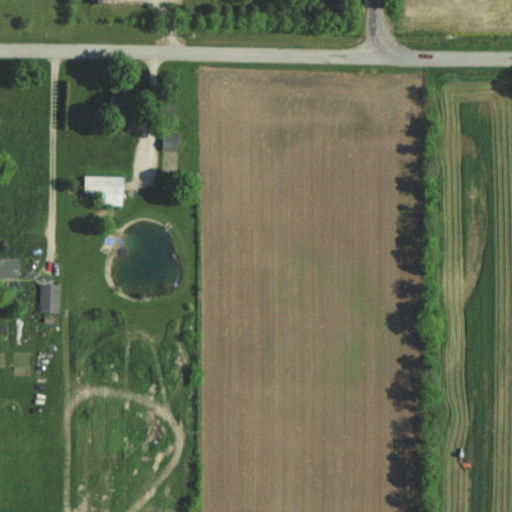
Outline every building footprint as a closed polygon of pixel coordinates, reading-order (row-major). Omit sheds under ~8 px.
[(104,110),(134,110),(134,91),(104,91),(104,110)] [(175,132),(159,132),(159,151),(175,151),(175,132)] [(120,204),(120,176),(80,176),(80,193),(94,193),(94,204),(120,204)] [(0,277),(16,278),(16,258),(0,258),(0,277)] [(36,313),(55,313),(55,285),(36,285),(36,313)]
